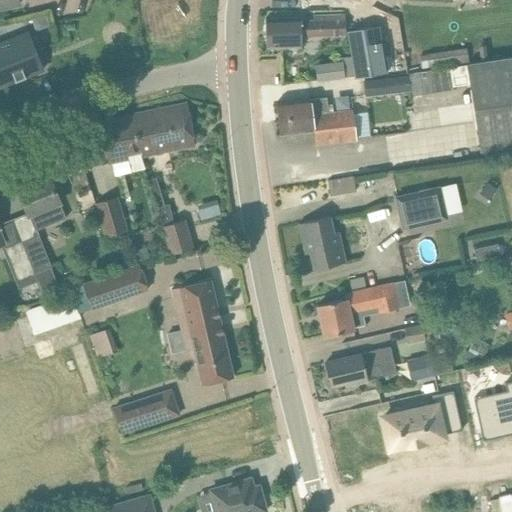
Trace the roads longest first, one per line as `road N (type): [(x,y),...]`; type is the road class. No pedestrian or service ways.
road 1 (tertiary): [(320,508),(269,306),(234,71)]
road 2 (unclassified): [(0,142),(177,75),(234,71)]
road 3 (residential): [(320,508),(442,473),(511,472)]
